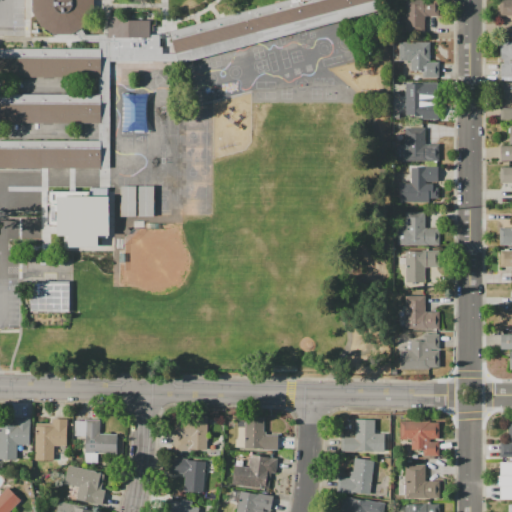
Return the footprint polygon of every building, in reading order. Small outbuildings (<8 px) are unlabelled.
[(31,0),(31,12),(39,26),(53,34),(71,34),(85,25),(93,11),(93,0),(31,0)] [(172,40),(323,0),(376,0),(379,9),(349,17),(186,61),(178,63),(172,40)] [(424,33),(405,33),(405,0),(436,0),(436,15),(424,15),(424,33)] [(511,0),(511,15),(498,15),(498,0),(511,0)] [(108,37),(108,16),(121,16),(121,20),(150,20),(150,38),(108,37)] [(511,81),(500,81),(501,64),(504,64),(504,59),(501,59),(501,41),(511,41),(511,81)] [(398,42),(429,42),(429,61),(426,61),(426,62),(438,62),(438,77),(422,77),(422,72),(410,72),(410,61),(398,61),(398,42)] [(0,57),(99,57),(99,78),(0,78),(0,57)] [(404,84),(434,83),(434,99),(424,99),(424,116),(405,116),(404,84)] [(511,83),(511,120),(500,120),(500,108),(511,108),(511,101),(501,101),(501,83),(511,83)] [(121,92),(120,130),(146,131),(147,93),(121,92)] [(0,102),(100,102),(100,123),(0,123),(0,102)] [(211,112),(181,111),(181,127),(210,127),(211,112)] [(510,126),(511,126),(511,161),(501,161),(501,146),(511,146),(511,144),(510,144),(510,126)] [(397,162),(396,145),(405,145),(405,129),(425,128),(425,144),(438,144),(438,161),(397,162)] [(211,129),(181,129),(181,144),(211,145),(211,129)] [(0,147),(101,147),(101,169),(0,169),(0,147)] [(211,147),(181,147),(181,162),(211,163),(211,147)] [(211,164),(181,164),(181,179),(210,180),(211,164)] [(400,203),(399,185),(411,185),(411,174),(424,173),(423,168),(437,168),(438,181),(425,182),(425,184),(433,184),(433,188),(437,188),(438,198),(431,198),(431,203),(400,203)] [(511,183),(501,183),(501,168),(511,168),(511,183)] [(211,182),(181,181),(181,197),(210,197),(211,182)] [(119,185),(119,215),(135,215),(135,185),(119,185)] [(137,185),(137,215),(153,215),(153,185),(137,185)] [(154,185),(154,215),(170,215),(170,185),(154,185)] [(46,190),(46,225),(56,225),(56,235),(68,235),(68,246),(95,246),(95,234),(107,234),(108,196),(105,196),(105,188),(89,188),(89,191),(75,190),(75,187),(67,187),(67,190),(46,190)] [(211,199),(181,198),(181,214),(210,214),(211,199)] [(439,246),(397,247),(397,230),(405,229),(404,213),(424,212),(425,229),(438,229),(439,246)] [(511,246),(499,246),(499,229),(511,229),(511,246)] [(425,282),(406,282),(405,252),(438,251),(438,266),(424,267),(425,282)] [(501,251),(511,251),(511,267),(500,267),(501,251)] [(31,281),(68,281),(68,312),(31,312),(31,281)] [(439,329),(405,330),(404,297),(424,296),(424,313),(439,313),(439,329)] [(511,329),(499,329),(499,312),(511,312),(511,329)] [(399,370),(399,351),(411,351),(410,341),(423,341),(423,335),(439,334),(439,350),(432,350),(432,352),(439,352),(439,369),(399,370)] [(511,370),(507,370),(507,350),(500,350),(500,334),(511,334),(511,370)] [(208,415),(206,452),(173,450),(175,413),(208,415)] [(239,449),(240,425),(244,426),(244,414),(263,414),(263,432),(266,432),(266,435),(278,436),(278,450),(239,449)] [(0,425),(14,426),(14,417),(32,418),(31,445),(17,445),(16,460),(0,459),(0,425)] [(67,418),(66,446),(55,446),(54,460),(35,459),(36,423),(51,423),(52,418),(67,418)] [(74,419),(100,421),(100,433),(119,434),(118,454),(85,453),(85,435),(74,435),(74,419)] [(341,454),(341,435),(354,435),(354,420),(374,420),(374,435),(385,435),(385,454),(341,454)] [(400,420),(440,420),(440,439),(430,439),(430,443),(439,443),(439,456),(423,456),(423,450),(411,450),(411,439),(400,439),(400,420)] [(509,422),(511,422),(511,457),(501,457),(501,443),(511,443),(511,440),(509,440),(509,422)] [(232,485),(235,465),(248,467),(250,455),(278,459),(276,472),(271,472),(269,491),(232,485)] [(204,460),(203,496),(183,496),(184,473),(173,473),(174,457),(186,458),(186,460),(204,460)] [(337,492),(339,477),(351,479),(354,458),(376,461),(370,498),(337,492)] [(500,462),(511,462),(511,479),(500,479),(500,462)] [(68,465),(104,473),(101,489),(108,491),(105,506),(75,499),(75,497),(70,495),(69,499),(61,497),(68,465)] [(405,499),(405,465),(425,465),(425,482),(445,482),(445,499),(405,499)] [(0,511),(0,495),(8,487),(21,501),(9,511),(0,511)] [(236,511),(240,490),(273,495),(270,511),(236,511)] [(339,511),(343,496),(383,503),(380,511),(339,511)] [(163,511),(167,498),(181,502),(182,499),(193,502),(192,505),(201,508),(199,511),(163,511)] [(55,511),(58,502),(95,511),(94,511),(55,511)] [(438,511),(438,503),(403,504),(403,511),(438,511)]
